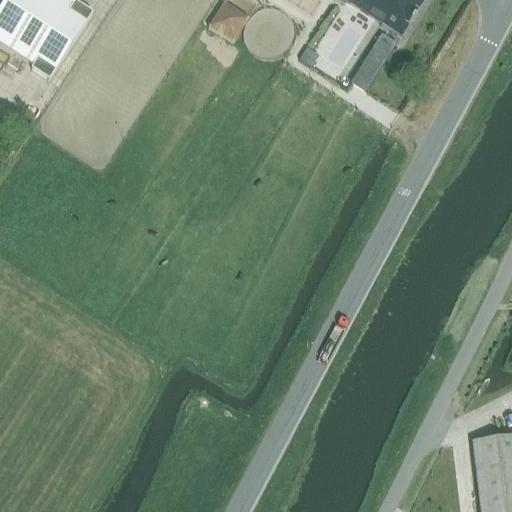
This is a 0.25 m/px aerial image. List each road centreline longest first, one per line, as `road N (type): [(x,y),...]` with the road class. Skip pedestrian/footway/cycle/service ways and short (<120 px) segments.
road 1 (tertiary): [(237,511),(510,8)]
road 2 (unclassified): [(385,511),(511,261)]
